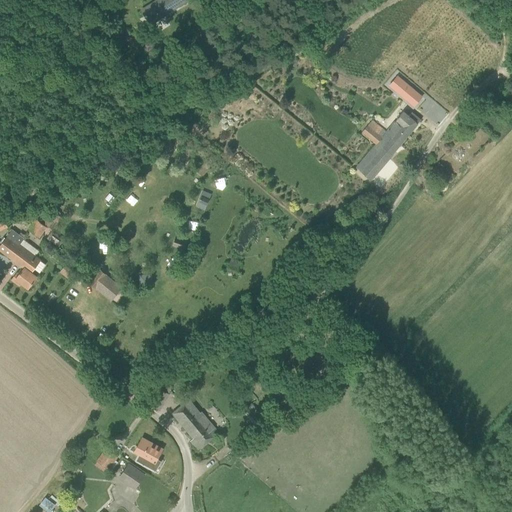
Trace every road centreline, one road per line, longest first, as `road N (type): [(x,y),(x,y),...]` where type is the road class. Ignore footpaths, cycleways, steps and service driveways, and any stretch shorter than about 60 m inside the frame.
road 1 (unclassified): [(134,400),(162,376),(255,346),(298,322),(371,239),(441,126)]
road 2 (unclassified): [(134,400),(0,298)]
road 3 (unclassified): [(184,511),(184,449),(134,400)]
